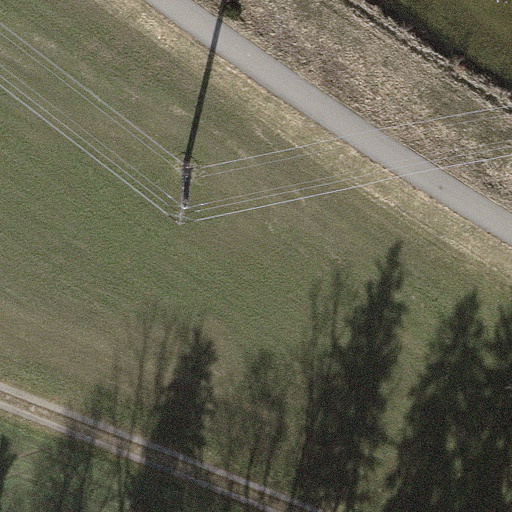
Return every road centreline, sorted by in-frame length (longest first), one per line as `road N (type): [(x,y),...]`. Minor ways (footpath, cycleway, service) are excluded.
road 1 (track): [(165,0),(511,233)]
road 2 (track): [(0,403),(280,511)]
